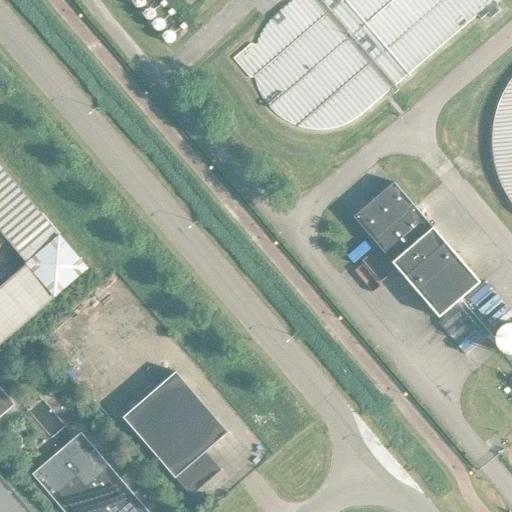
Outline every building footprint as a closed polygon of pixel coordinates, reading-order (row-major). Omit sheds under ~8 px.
[(0,336),(89,260),(0,156),(0,222),(28,256),(0,279),(0,336)] [(355,207),(440,308),(481,273),(395,173),(355,207)] [(511,315),(506,317),(503,319),(499,323),(497,328),(497,334),(499,339),(503,343),(506,345),(511,346),(511,315)] [(124,407),(191,486),(221,460),(206,442),(229,423),(177,362),(124,407)] [(46,479),(73,511),(157,511),(94,438),(46,479)] [(0,511),(41,511),(0,464),(0,511)]
